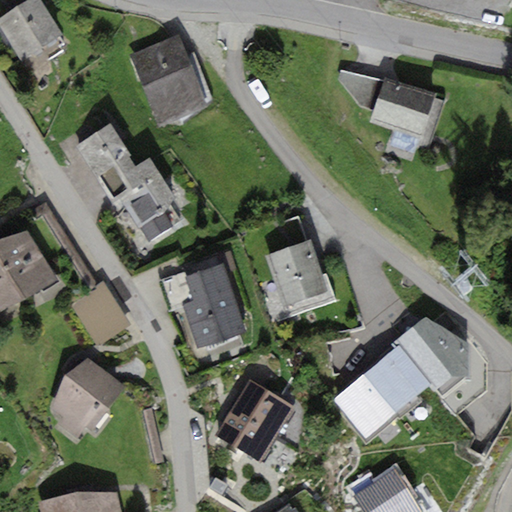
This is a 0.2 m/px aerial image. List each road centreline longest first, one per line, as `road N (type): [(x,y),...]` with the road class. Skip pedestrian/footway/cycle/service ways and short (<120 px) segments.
road 1 (residential): [(233,3),(235,85),(277,149),(322,203),(511,356)]
road 2 (residential): [(0,90),(163,356),(175,388),(189,511)]
road 3 (residential): [(511,56),(308,10),(233,3)]
